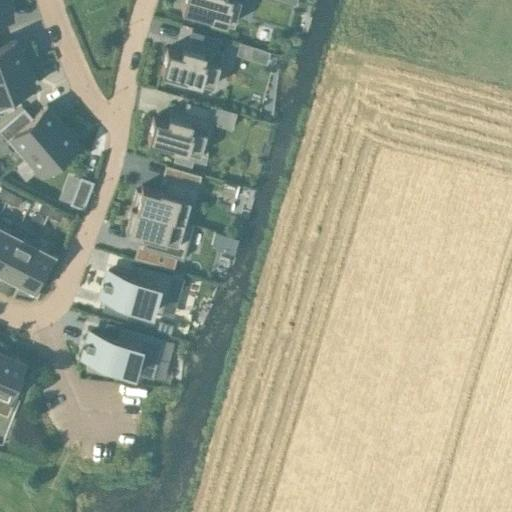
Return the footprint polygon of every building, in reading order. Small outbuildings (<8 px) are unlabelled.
[(0,0),(0,15),(11,15),(9,0),(0,0)] [(182,0),(180,7),(195,11),(194,16),(212,21),(214,16),(233,22),(239,0),(182,0)] [(165,52),(160,69),(171,72),(169,77),(183,81),(185,76),(213,84),(223,51),(223,49),(212,46),(214,37),(192,30),(189,39),(185,38),(185,40),(182,51),(167,47),(165,52)] [(0,70),(25,60),(17,38),(0,44),(0,70)] [(240,41),(236,53),(265,61),(269,50),(240,41)] [(34,83),(25,60),(0,70),(0,108),(19,101),(15,90),(34,83)] [(26,153),(62,122),(46,104),(31,117),(23,108),(0,127),(0,129),(23,157),(27,154),(26,153)] [(171,145),(200,153),(210,117),(172,107),(168,119),(153,115),(147,138),(157,141),(156,145),(170,149),(171,145)] [(78,140),(62,122),(26,153),(27,154),(42,171),(78,140)] [(71,202),(82,206),(92,181),(81,176),(71,202)] [(132,201),(131,205),(193,223),(193,222),(188,221),(198,186),(166,177),(163,190),(142,184),(140,190),(136,189),(132,201)] [(0,196),(7,200),(11,191),(0,186),(0,196)] [(17,206),(22,197),(11,191),(7,200),(17,206)] [(48,214),(53,205),(42,200),(37,209),(48,214)] [(59,220),(63,211),(53,205),(48,214),(59,220)] [(193,223),(131,205),(124,227),(145,233),(142,246),(183,258),(193,223)] [(0,260),(14,233),(0,226),(0,260)] [(0,271),(15,279),(33,243),(14,233),(0,260),(0,271)] [(50,261),(53,254),(33,243),(15,279),(35,289),(42,276),(45,277),(52,262),(50,261)] [(104,286),(101,296),(161,313),(172,273),(139,264),(135,277),(108,269),(106,279),(104,279),(105,280),(104,285),(102,285),(104,286)] [(159,321),(156,329),(170,333),(173,323),(159,319),(159,321)] [(86,347),(83,357),(152,377),(164,337),(131,328),(121,325),(117,338),(107,335),(91,330),(88,340),(86,340),(86,341),(88,341),(86,346),(85,346),(84,346),(86,347)] [(23,361),(3,352),(0,358),(0,397),(12,403),(23,378),(17,375),(23,361)]
